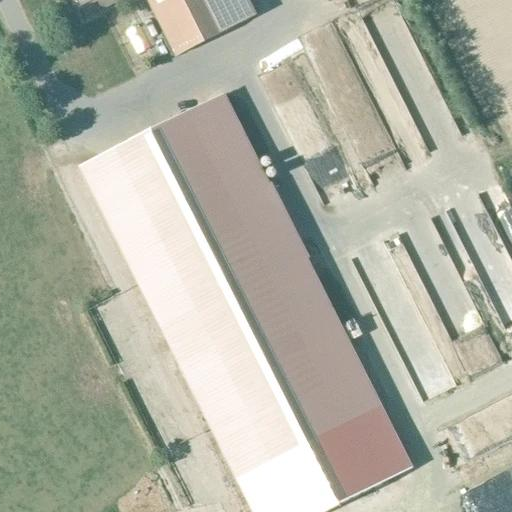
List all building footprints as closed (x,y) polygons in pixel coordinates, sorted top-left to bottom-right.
[(147,0),(176,57),(233,28),(219,0),(72,0),(78,10),(98,0),(101,6),(106,7),(120,0),(147,0)] [(219,0),(233,28),(257,16),(248,0),(219,0)] [(309,7),(279,19),(283,29),(313,16),(309,7)] [(393,79),(414,66),(405,52),(384,65),(393,79)] [(221,97),(82,167),(240,480),(256,511),(328,511),(410,471),(379,411),(221,97)] [(462,122),(461,135),(481,136),(482,123),(462,122)] [(315,203),(342,189),(319,143),(292,157),(315,203)] [(511,275),(511,225),(491,178),(472,187),(511,275)] [(419,212),(441,264),(455,258),(433,206),(419,212)] [(401,262),(408,274),(438,257),(431,245),(401,262)] [(511,311),(506,302),(490,311),(511,348),(511,347),(511,311)]
